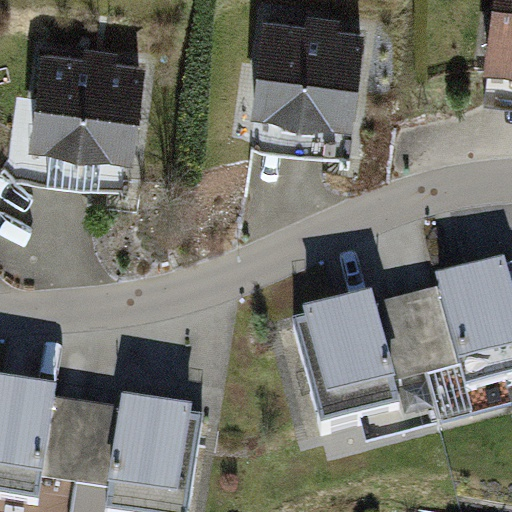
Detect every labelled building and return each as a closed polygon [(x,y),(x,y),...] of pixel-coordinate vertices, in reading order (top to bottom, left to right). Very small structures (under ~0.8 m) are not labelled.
[(511,0),(478,0),(467,72),(511,79),(511,0)] [(346,29),(241,17),(229,118),(334,131),(346,29)] [(136,66),(25,51),(12,147),(123,162),(136,66)] [(511,391),(511,275),(271,346),(302,453),(511,391)] [(170,511),(185,438),(0,403),(0,506),(31,511),(170,511)]
